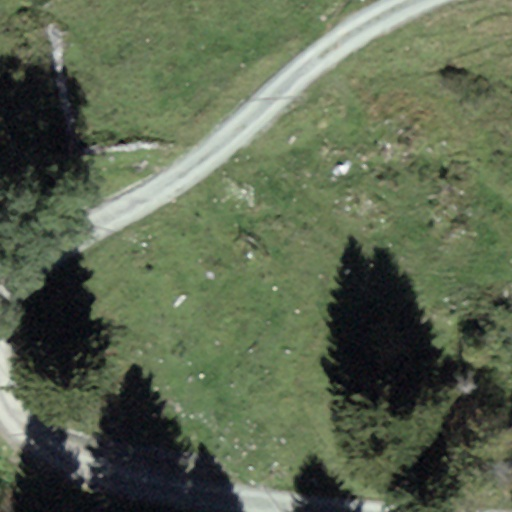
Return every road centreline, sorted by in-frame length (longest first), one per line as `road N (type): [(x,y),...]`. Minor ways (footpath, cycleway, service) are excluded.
road 1 (track): [(7,305),(34,269),(89,226),(157,190),(340,43),(426,0)]
road 2 (track): [(453,511),(53,458),(9,424),(0,404)]
